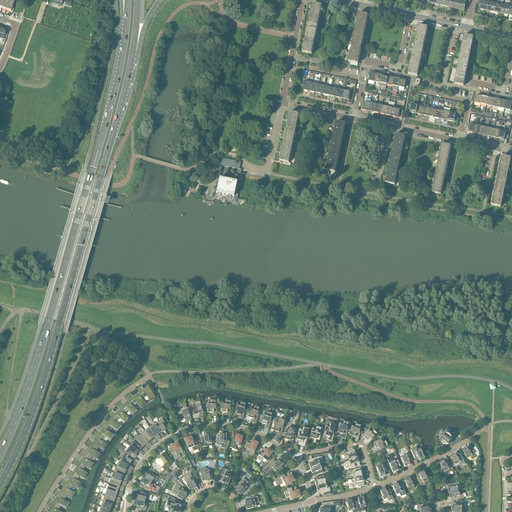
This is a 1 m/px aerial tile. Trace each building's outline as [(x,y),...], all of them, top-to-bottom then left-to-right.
[(15,0),(14,0),(9,0),(7,9),(11,11),(15,0)] [(459,1),(455,0),(452,0),(450,8),(457,9),(459,1)] [(459,1),(457,9),(464,11),(466,2),(459,1)] [(487,11),(489,2),(482,1),(480,9),(487,11)] [(496,4),(489,2),(487,11),(494,12),(496,4)] [(322,6),(312,4),(309,20),(319,22),(322,6)] [(503,5),(496,4),(494,12),(501,14),(503,5)] [(509,7),(503,5),(501,14),(508,15),(509,7)] [(365,31),(368,15),(359,13),(355,29),(365,31)] [(309,20),(306,36),(315,38),(319,22),(309,20)] [(418,26),(415,42),(424,44),(425,40),(428,28),(418,26)] [(0,38),(3,39),(4,36),(6,37),(8,31),(6,31),(6,30),(0,28),(0,38)] [(361,48),(365,31),(355,29),(353,40),(352,46),(361,48)] [(474,37),(464,35),(461,52),(470,54),(474,37)] [(315,38),(306,36),(302,52),(312,54),(315,40),(315,38)] [(415,42),(411,58),(421,60),(424,44),(415,42)] [(348,62),(356,64),(358,64),(361,48),(352,46),(348,62)] [(470,54),(461,52),(457,68),(467,70),(468,65),(470,54)] [(411,58),(408,74),(418,76),(421,60),(411,58)] [(467,70),(457,68),(454,84),(464,86),(467,70)] [(388,77),(382,75),(381,83),(380,86),(386,88),(387,85),(388,77)] [(310,92),(312,84),(306,82),(304,90),(310,92)] [(310,92),(317,93),(318,85),(312,84),(310,92)] [(317,93),(323,94),(325,86),(318,85),(317,93)] [(323,94),(330,96),(331,88),(325,86),(323,94)] [(336,97),(342,98),(344,90),(338,89),(336,97)] [(344,90),(342,98),(349,100),(351,92),(344,90)] [(416,114),(418,106),(411,104),(410,112),(416,114)] [(392,116),(394,108),(395,106),(389,105),(388,107),(386,115),(392,116)] [(416,114),(423,115),(424,107),(418,106),(416,114)] [(437,110),(431,108),(429,116),(435,118),(437,110)] [(442,119),(448,120),(450,112),(443,111),(442,119)] [(296,131),(299,114),(290,112),(286,128),(296,131)] [(450,112),(448,120),(455,122),(456,114),(450,112)] [(342,140),(345,124),(336,122),(332,138),(342,140)] [(292,147),(296,131),(286,128),(283,145),(292,147)] [(402,153),(405,136),(395,134),(392,151),(402,153)] [(338,156),(342,140),(332,138),(329,154),(338,156)] [(442,144),(438,160),(448,162),(451,146),(442,144)] [(292,147),(283,145),(279,161),(289,163),(292,147)] [(398,169),(402,153),(392,151),(389,167),(398,169)] [(338,156),(329,154),(325,171),(335,173),(338,156)] [(511,159),(501,157),(498,173),(507,175),(511,159)] [(438,160),(435,176),(444,178),(448,162),(438,160)] [(398,169),(389,167),(385,183),(395,185),(398,169)] [(504,191),(507,175),(498,173),(494,189),(504,191)] [(444,178),(435,176),(431,193),(441,195),(444,178)] [(219,178),(218,183),(216,193),(233,196),(236,182),(219,178)] [(77,186),(74,195),(75,195),(76,196),(79,196),(80,197),(81,197),(87,199),(88,199),(90,200),(91,200),(95,201),(97,202),(99,202),(102,203),(104,203),(104,204),(104,203),(108,205),(110,199),(106,197),(106,195),(107,193),(106,192),(105,192),(102,191),(100,191),(94,189),(93,189),(92,188),(91,188),(89,188),(84,186),(82,186),(79,185),(78,185),(78,184),(77,184),(77,185),(77,186)] [(504,191),(494,189),(491,205),(501,207),(504,191)] [(69,211),(100,220),(101,220),(101,219),(101,218),(100,217),(70,209),(69,209),(68,209),(68,210),(68,211),(69,211)] [(61,238),(92,247),(93,247),(93,246),(93,245),(92,245),(62,236),(61,236),(60,237),(60,238),(61,238)] [(53,264),(54,265),(84,273),(85,273),(86,273),(86,272),(86,271),(85,271),(54,262),(53,263),(53,264)] [(155,398),(148,387),(143,390),(141,386),(136,390),(138,394),(142,399),(147,396),(150,401),(155,398)] [(145,404),(142,399),(138,394),(133,397),(131,394),(126,397),(128,401),(133,407),(133,406),(138,403),(141,407),(145,404)] [(132,414),(137,411),(133,406),(133,407),(128,401),(124,405),(121,402),(116,406),(119,409),(124,414),(129,410),(132,414)] [(215,408),(215,402),(215,401),(210,401),(210,403),(206,403),(206,407),(207,407),(207,413),(212,413),(213,413),(213,417),(217,417),(217,408),(215,408)] [(230,408),(230,406),(230,401),(225,401),(225,403),(221,403),(221,407),(221,412),(224,413),(223,416),(230,417),(230,409),(230,408)] [(203,413),(202,408),(201,408),(200,405),(200,402),(195,402),(195,405),(191,406),(192,409),(193,409),(193,415),(198,415),(198,414),(199,414),(200,418),(203,417),(203,413)] [(244,411),(244,408),(245,404),(240,403),(240,405),(236,404),(235,408),(236,408),(234,414),(239,415),(240,415),(239,419),(243,420),(245,411),(244,411)] [(191,420),(188,410),(187,411),(186,408),(186,405),(184,405),(182,406),(181,407),(180,408),(180,409),(175,410),(177,416),(178,420),(179,420),(179,421),(185,419),(185,418),(186,418),(187,421),(191,420)] [(257,415),(258,412),(259,408),(254,407),(253,409),(250,408),(249,412),(248,418),(252,419),(254,419),(253,423),(256,424),(258,415),(257,415)] [(124,422),(128,418),(124,414),(119,409),(115,414),(112,411),(108,415),(111,418),(116,423),(120,418),(124,422)] [(272,414),(267,412),(266,415),(263,414),(261,417),(262,418),(261,423),(265,425),(265,424),(266,425),(265,428),(269,429),(271,421),(270,421),(271,418),(272,414)] [(121,426),(116,423),(111,418),(107,423),(104,420),(100,425),(103,428),(109,432),(113,427),(117,431),(121,426)] [(155,424),(161,432),(162,432),(164,430),(165,431),(169,428),(165,423),(164,421),(163,421),(162,419),(155,424)] [(283,425),(284,421),(279,420),(278,422),(275,421),(274,425),(273,431),(277,432),(278,432),(277,436),(281,437),(283,428),(282,428),(283,425)] [(342,438),(345,439),(348,430),(347,430),(348,423),(343,422),(343,424),(339,423),(338,427),(339,427),(337,433),(343,434),(342,438)] [(161,432),(155,424),(151,427),(150,425),(149,426),(159,440),(161,438),(158,434),(161,432)] [(328,440),(332,441),(334,433),(333,433),(335,426),(330,424),(329,427),(326,426),(324,429),(325,430),(324,435),(329,437),(328,440)] [(355,437),(354,441),(357,441),(360,433),(359,433),(360,426),(355,424),(355,427),(351,426),(350,430),(351,430),(349,435),(355,437)] [(157,441),(158,440),(159,440),(149,426),(148,426),(149,428),(145,431),(151,439),(154,437),(157,441)] [(315,443),(318,444),(320,436),(319,435),(321,428),(316,427),(315,429),(312,428),(311,432),(312,432),(310,438),(316,440),(315,443)] [(102,442),(103,440),(106,437),(110,440),(114,435),(109,432),(103,428),(100,433),(96,430),(93,435),(96,438),(102,442)] [(293,436),(295,430),(295,429),(288,428),(287,430),(286,430),(285,433),(282,432),(281,436),(285,436),(284,439),(288,440),(287,443),(289,443),(288,444),(292,445),(294,437),(293,436)] [(301,446),(304,447),(307,437),(306,437),(308,430),(303,429),(302,430),(299,429),(298,434),(297,440),(300,441),(299,444),(301,445),(301,446)] [(366,446),(372,440),(372,439),(374,436),(377,434),(373,430),(371,432),(369,429),(366,432),(362,436),(366,441),(364,443),(366,446)] [(138,434),(150,447),(152,445),(149,442),(151,439),(145,431),(140,435),(139,434),(138,434)] [(212,443),(211,440),(212,440),(212,436),(211,436),(210,433),(205,434),(205,436),(203,436),(204,440),(201,440),(202,447),(207,446),(207,444),(212,443)] [(226,447),(226,440),(227,440),(227,437),(226,437),(227,434),(221,433),(221,435),(219,435),(219,439),(216,439),(216,446),(221,446),(222,443),(222,447),(226,447)] [(447,444),(449,442),(450,443),(451,443),(451,442),(452,441),(451,440),(452,438),(452,437),(451,436),(451,435),(450,435),(450,434),(449,434),(448,434),(448,433),(447,433),(446,433),(443,434),(441,437),(441,439),(441,440),(441,441),(442,442),(442,443),(443,443),(443,444),(444,444),(445,444),(446,444),(446,445),(447,445),(447,444)] [(138,435),(139,436),(135,440),(142,448),(145,445),(148,449),(150,447),(138,434),(138,435)] [(236,450),(236,446),(240,447),(242,440),(242,437),(236,435),(236,436),(233,436),(230,448),(236,450)] [(199,449),(196,440),(195,437),(192,438),(191,437),(185,439),(186,443),(188,449),(192,448),(193,451),(199,449)] [(107,445),(102,442),(96,438),(93,442),(90,440),(86,445),(90,447),(96,451),(99,446),(104,449),(107,445)] [(388,446),(386,441),(383,442),(382,439),(378,440),(378,441),(373,443),(375,449),(372,450),(373,453),(380,451),(382,450),(381,449),(383,448),(388,446)] [(131,445),(130,443),(129,444),(130,445),(138,452),(142,455),(144,453),(140,450),(142,448),(135,440),(131,445)] [(249,454),(250,455),(251,455),(252,455),(253,455),(253,454),(254,453),(257,447),(256,447),(258,443),(252,441),(252,442),(248,440),(244,448),(245,448),(243,452),(249,454)] [(177,443),(171,446),(172,447),(169,449),(176,460),(181,457),(179,454),(182,452),(179,446),(177,443)] [(124,452),(134,460),(134,459),(137,456),(136,455),(138,453),(138,452),(130,445),(129,444),(128,445),(130,446),(124,452)] [(100,454),(96,451),(90,447),(87,452),(83,450),(79,455),(83,457),(89,461),(92,456),(97,459),(100,454)] [(468,459),(471,457),(472,460),(477,457),(472,448),(469,450),(467,447),(465,449),(462,451),(463,451),(465,454),(464,454),(466,456),(468,459)] [(267,461),(271,456),(270,456),(272,453),(267,449),(266,450),(264,448),(256,458),(261,462),(263,459),(267,461)] [(421,452),(420,449),(417,450),(416,448),(410,450),(415,460),(418,458),(419,460),(421,460),(421,459),(425,458),(425,457),(424,458),(422,454),(423,454),(422,452),(421,452)] [(349,461),(358,457),(356,452),(355,453),(354,450),(343,454),(345,459),(348,458),(349,461)] [(409,463),(412,461),(408,451),(402,454),(404,457),(401,458),(402,461),(401,461),(403,464),(403,463),(405,467),(404,467),(408,466),(410,465),(409,463)] [(134,460),(124,452),(120,460),(119,459),(118,460),(129,466),(130,465),(131,463),(132,463),(134,460)] [(161,455),(157,459),(164,466),(167,469),(168,468),(169,467),(170,465),(171,465),(171,464),(171,463),(172,462),(168,458),(163,453),(161,456),(161,455)] [(400,467),(396,457),(394,453),(386,456),(389,463),(390,466),(389,466),(390,469),(391,469),(392,472),(392,473),(396,471),(398,470),(397,468),(400,467)] [(454,455),(450,458),(451,457),(453,460),(453,461),(454,463),(456,466),(459,464),(460,467),(466,464),(460,455),(457,456),(456,454),(454,455)] [(310,469),(320,465),(318,462),(321,461),(319,456),(308,461),(309,464),(308,464),(310,469)] [(94,464),(89,461),(83,457),(80,462),(76,459),(73,465),(77,467),(83,471),(86,466),(91,469),(94,464)] [(358,457),(349,461),(350,464),(347,465),(349,469),(353,468),(354,468),(360,466),(359,463),(360,462),(358,457)] [(167,469),(164,466),(157,459),(153,462),(154,463),(151,465),(156,470),(157,470),(160,474),(161,473),(162,473),(163,473),(164,472),(165,471),(166,470),(167,469)] [(116,466),(126,471),(128,468),(132,470),(133,468),(129,466),(118,460),(118,461),(119,461),(116,466)] [(276,472),(278,470),(279,470),(282,468),(281,467),(284,465),(280,461),(279,462),(278,461),(275,463),(273,461),(265,468),(265,469),(260,473),(263,476),(273,469),(276,472)] [(444,472),(447,471),(449,473),(454,470),(449,461),(446,463),(444,461),(442,462),(443,462),(439,464),(440,464),(442,467),(441,467),(442,470),(443,469),(444,472)] [(380,477),(379,478),(383,476),(385,476),(384,473),(388,472),(383,462),(378,464),(379,466),(376,467),(377,471),(378,474),(379,473),(380,477)] [(320,465),(310,469),(312,474),(313,474),(314,476),(325,472),(328,471),(326,466),(321,468),(320,465)] [(128,478),(129,476),(125,474),(126,471),(116,466),(114,471),(113,471),(112,472),(128,478)] [(87,474),(83,471),(77,467),(74,472),(70,469),(66,474),(70,477),(76,481),(80,476),(84,479),(87,474)] [(206,472),(205,467),(199,469),(201,475),(201,476),(202,482),(205,481),(206,482),(208,482),(213,480),(211,474),(210,474),(209,471),(206,472)] [(221,483),(223,484),(228,485),(230,479),(229,479),(230,475),(228,474),(229,470),(223,468),(221,475),(219,481),(222,482),(221,483)] [(354,478),(363,476),(362,471),(361,471),(361,468),(354,469),(354,470),(349,471),(350,476),(353,475),(354,478)] [(143,478),(152,483),(153,480),(156,481),(158,477),(153,474),(154,474),(147,471),(146,474),(145,473),(143,478)] [(421,487),(426,485),(425,482),(428,481),(426,478),(427,477),(426,475),(425,475),(424,472),(425,471),(424,471),(421,473),(420,473),(419,474),(420,476),(416,478),(421,487)] [(128,478),(112,472),(112,473),(113,473),(111,478),(121,482),(123,479),(127,481),(128,478)] [(194,479),(190,473),(185,477),(187,480),(185,482),(187,485),(186,485),(190,491),(194,488),(196,487),(195,486),(198,484),(194,478),(194,479)] [(290,476),(288,473),(277,479),(274,481),(277,486),(280,484),(284,482),(286,486),(291,483),(291,482),(294,481),(291,475),(290,476)] [(316,486),(330,483),(330,480),(328,480),(326,475),(315,478),(315,481),(316,486)] [(363,476),(354,478),(354,481),(352,482),(353,487),(358,485),(358,487),(365,486),(364,481),(365,481),(363,476)] [(81,483),(76,481),(70,477),(67,482),(63,479),(60,484),(64,487),(70,491),(70,490),(73,485),(78,488),(81,483)] [(121,482),(111,478),(109,483),(108,482),(107,483),(123,489),(124,487),(120,485),(121,482)] [(152,483),(143,478),(140,483),(141,483),(139,486),(146,489),(150,491),(153,487),(150,485),(152,483)] [(248,483),(244,478),(239,483),(234,487),(236,489),(235,490),(237,492),(240,495),(245,491),(244,490),(247,488),(245,486),(248,483)] [(407,479),(404,481),(403,481),(403,482),(404,481),(406,485),(407,488),(407,487),(409,491),(412,490),(413,492),(418,489),(413,479),(410,481),(409,478),(407,479)] [(449,494),(459,491),(458,488),(461,487),(459,482),(448,485),(449,488),(448,489),(449,494)] [(123,489),(107,483),(107,485),(109,485),(107,490),(117,493),(118,490),(123,492),(123,489)] [(330,483),(316,486),(317,492),(318,491),(319,494),(323,493),(324,496),(331,495),(330,492),(329,487),(331,486),(330,483)] [(395,485),(392,486),(391,486),(391,487),(392,486),(394,490),(393,490),(394,492),(395,492),(396,495),(399,494),(400,497),(406,494),(401,485),(398,486),(397,484),(395,485)] [(182,488),(176,485),(173,490),(176,492),(175,494),(178,496),(177,497),(183,501),(186,497),(187,495),(186,494),(187,491),(182,488)] [(72,498),(75,493),(70,490),(70,491),(64,487),(61,492),(57,489),(54,495),(58,497),(64,501),(64,500),(67,495),(72,498)] [(296,487),(287,489),(288,491),(284,492),(286,498),(290,496),(291,500),(297,498),(300,497),(298,491),(297,491),(296,487)] [(382,497),(383,500),(385,503),(388,502),(393,500),(389,490),(386,491),(385,489),(383,490),(379,491),(379,492),(380,491),(381,495),(382,497)] [(103,495),(119,501),(120,498),(116,497),(117,494),(117,493),(107,490),(105,494),(104,494),(103,495)] [(135,501),(145,502),(145,499),(148,500),(149,495),(144,494),(144,493),(137,491),(137,495),(136,495),(135,501)] [(460,494),(459,491),(449,494),(451,499),(452,502),(458,500),(458,501),(463,501),(462,499),(464,498),(462,493),(460,494)] [(119,501),(103,495),(103,496),(105,496),(103,501),(113,505),(113,504),(114,504),(114,501),(119,503),(119,501)] [(69,503),(64,500),(64,501),(58,497),(55,502),(51,499),(48,505),(52,507),(58,511),(58,510),(61,505),(66,508),(69,503)] [(245,505),(246,510),(253,508),(252,507),(256,506),(255,504),(259,502),(257,497),(251,498),(245,500),(246,503),(244,503),(245,505)] [(355,502),(357,511),(359,511),(363,511),(363,508),(366,507),(365,504),(365,501),(364,501),(363,497),(358,499),(358,501),(355,502)] [(170,510),(173,511),(175,511),(179,511),(181,508),(181,506),(180,506),(181,503),(174,501),(174,502),(168,500),(166,506),(171,507),(170,510)] [(113,505),(103,501),(101,506),(100,505),(99,506),(115,511),(116,509),(112,508),(113,505)] [(145,502),(135,501),(134,506),(135,506),(134,509),(141,510),(146,511),(147,506),(144,505),(145,502)] [(357,511),(355,502),(352,503),(351,501),(346,502),(347,506),(346,506),(347,509),(348,509),(349,511),(352,511),(357,511)] [(452,511),(462,511),(462,508),(465,508),(464,502),(463,502),(463,501),(458,501),(458,503),(452,503),(453,506),(452,506),(452,511)] [(319,511),(329,511),(332,511),(332,506),(334,506),(334,502),(321,503),(321,506),(320,506),(320,509),(319,509),(319,511)]
